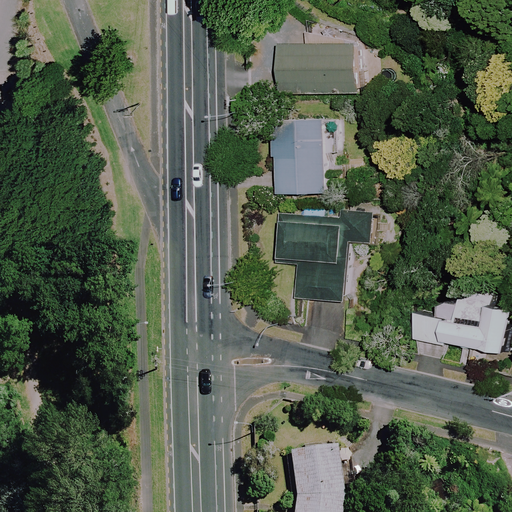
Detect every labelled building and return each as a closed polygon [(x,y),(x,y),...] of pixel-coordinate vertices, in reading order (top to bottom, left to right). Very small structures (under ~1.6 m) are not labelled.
[(361,92),(362,44),(290,44),(290,92),(361,92)] [(340,118),(332,118),(278,118),(277,154),(288,154),(287,192),(331,192),(332,151),(339,151),(340,118)] [(353,258),(376,259),(376,242),(397,243),(398,221),(285,216),(283,261),(306,262),(305,297),(351,299),(353,258)] [(471,286),(465,315),(429,307),(424,331),(421,340),(450,347),(452,339),(511,353),(511,349),(511,304),(497,301),(499,293),(471,286)] [(302,450),(303,455),(293,456),(297,500),(295,511),(342,511),(344,498),(343,491),(356,488),(350,456),(337,458),(336,450),(321,452),(320,447),(302,450)]
